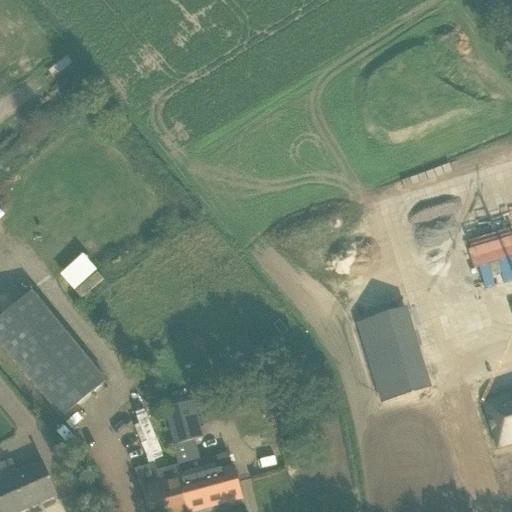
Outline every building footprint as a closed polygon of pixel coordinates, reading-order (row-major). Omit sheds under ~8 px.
[(0,38),(0,124),(43,87),(0,38)] [(461,227),(414,241),(445,340),(491,326),(481,293),(466,245),(461,227)] [(511,231),(483,240),(498,287),(511,283),(511,231)] [(54,272),(76,299),(99,280),(76,253),(54,272)] [(0,345),(60,419),(105,382),(31,292),(0,317),(0,345)] [(405,310),(358,324),(382,402),(429,388),(405,310)] [(511,394),(483,403),(497,447),(511,442),(511,394)] [(193,401),(164,409),(174,446),(203,438),(193,401)] [(287,454),(311,446),(300,411),(276,419),(287,454)] [(145,412),(130,417),(143,462),(159,458),(145,412)] [(224,454),(178,466),(182,484),(179,485),(186,511),(194,511),(241,499),(233,466),(227,468),(224,454)] [(0,464),(0,511),(20,511),(56,496),(48,479),(40,462),(16,473),(10,460),(0,464)] [(147,511),(186,511),(179,485),(182,484),(178,466),(177,466),(156,472),(154,465),(135,470),(140,487),(145,505),(147,511)]
